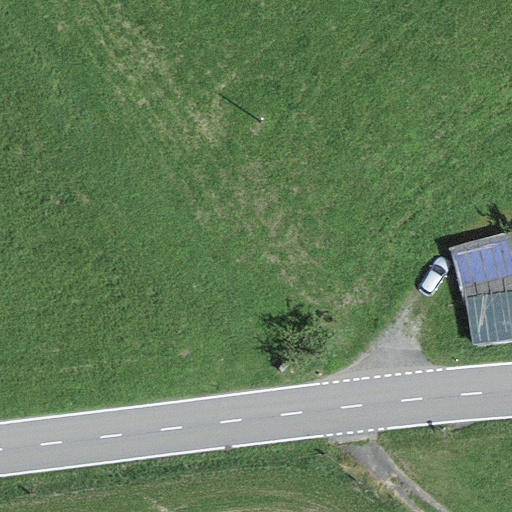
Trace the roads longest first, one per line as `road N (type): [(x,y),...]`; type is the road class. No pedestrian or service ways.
road 1 (tertiary): [(0,449),(511,392)]
road 2 (track): [(334,410),(432,511)]
